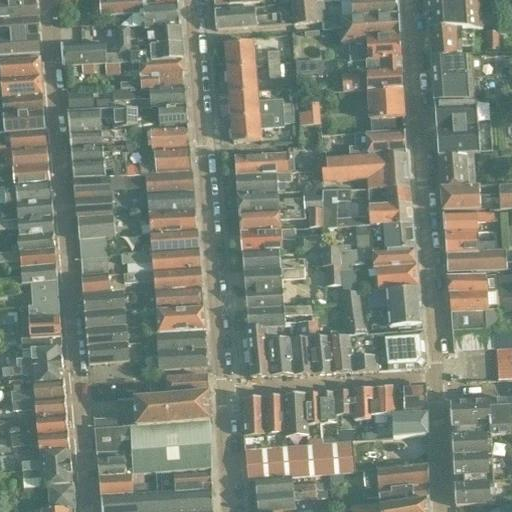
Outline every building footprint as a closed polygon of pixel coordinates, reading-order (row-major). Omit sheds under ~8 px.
[(140,0),(118,0),(100,1),(101,17),(133,16),(134,30),(145,29),(148,29),(148,32),(180,31),(178,8),(141,9),(140,0)] [(140,0),(141,9),(178,8),(177,0),(140,0)] [(364,0),(351,1),(351,9),(352,19),(398,15),(396,0),(364,0)] [(425,0),(428,31),(463,31),(470,31),(482,31),(479,0),(425,0)] [(0,24),(36,22),(35,3),(0,6),(0,24)] [(318,3),(293,5),(295,26),(319,24),(319,13),(326,13),(325,3),(318,3)] [(216,12),(217,29),(217,32),(282,28),(281,16),(269,17),(269,18),(256,19),(255,9),(216,12)] [(331,23),(323,24),(324,32),(332,32),(332,30),(341,29),(341,46),(367,45),(400,42),(398,15),(352,19),(331,21),(331,23)] [(0,42),(38,39),(36,22),(0,24),(0,42)] [(106,46),(63,49),(65,69),(105,65),(132,64),(132,54),(131,41),(148,40),(149,44),(149,48),(181,47),(180,31),(148,32),(129,33),(129,30),(118,30),(120,55),(107,56),(106,46)] [(428,31),(431,55),(462,55),(462,49),(473,49),(472,38),(463,38),(463,31),(428,31)] [(486,34),(486,52),(499,52),(499,34),(486,34)] [(0,59),(39,57),(38,39),(0,42),(0,59)] [(367,45),(368,63),(401,61),(400,42),(367,45)] [(226,46),(228,70),(256,68),(254,44),(226,46)] [(132,54),(132,64),(140,64),(182,63),(181,47),(149,48),(149,53),(132,54)] [(267,54),(268,68),(280,67),(278,53),(267,54)] [(432,60),(431,60),(432,80),(473,79),(482,78),(481,58),(471,59),(462,59),(462,55),(431,55),(432,60)] [(356,77),(366,76),(367,76),(401,76),(402,76),(401,61),(368,63),(348,65),(348,66),(342,66),(342,73),(348,72),(348,74),(356,73),(356,77)] [(0,72),(0,83),(41,81),(40,63),(0,66),(0,69),(0,73),(0,72)] [(140,64),(141,81),(142,87),(137,87),(131,84),(121,85),(122,92),(185,88),(182,63),(140,64)] [(281,81),(280,67),(268,68),(269,82),(281,81)] [(228,70),(230,95),(257,93),(256,68),(228,70)] [(367,76),(359,76),(361,93),(367,92),(403,90),(402,76),(367,76)] [(432,80),(434,99),(474,98),(473,79),(432,80)] [(0,83),(0,92),(9,92),(10,99),(43,97),(41,81),(0,83)] [(122,92),(112,93),(113,104),(150,101),(151,107),(151,110),(158,109),(186,108),(185,88),(122,92)] [(367,92),(368,112),(369,122),(371,122),(371,134),(404,131),(403,121),(405,121),(404,105),(403,90),(367,92)] [(92,93),(68,95),(68,110),(92,109),(92,93)] [(257,93),(230,95),(232,119),(259,117),(259,118),(272,117),(271,104),(258,105),(257,93)] [(4,111),(0,111),(0,119),(4,119),(44,116),(43,97),(10,99),(3,100),(4,111)] [(271,104),(272,117),(284,116),(283,103),(271,104)] [(435,106),(437,133),(463,130),(464,156),(492,154),(488,103),(434,104),(434,106),(435,106)] [(304,115),(298,115),(299,118),(299,127),(305,127),(320,126),(318,105),(304,106),(304,115)] [(137,108),(67,114),(69,137),(101,135),(101,120),(112,120),(113,130),(136,128),(136,120),(137,120),(137,108)] [(158,119),(137,120),(136,120),(136,128),(136,131),(151,131),(188,128),(186,108),(158,109),(158,119)] [(6,137),(11,137),(46,133),(44,116),(4,119),(6,137)] [(285,130),(284,116),(272,117),(273,131),(285,130)] [(259,117),(232,119),(233,144),(261,142),(260,132),(273,131),(272,117),(259,118),(259,117)] [(151,153),(154,153),(190,151),(188,128),(151,131),(151,153)] [(437,133),(438,160),(465,158),(464,156),(463,130),(437,133)] [(366,135),(368,158),(407,154),(405,132),(404,132),(404,131),(371,134),(366,135)] [(12,145),(0,145),(0,154),(47,151),(46,133),(11,137),(12,145)] [(69,137),(70,153),(102,151),(102,141),(111,141),(111,143),(127,143),(127,151),(134,151),(134,140),(125,140),(125,135),(101,135),(69,137)] [(4,161),(5,170),(48,168),(47,151),(0,154),(3,155),(4,161)] [(70,153),(71,168),(122,164),(122,163),(122,156),(102,156),(102,151),(70,153)] [(140,176),(148,176),(191,173),(190,151),(154,153),(154,165),(140,165),(140,176)] [(316,175),(322,174),(323,188),(366,183),(367,191),(410,188),(407,154),(368,158),(325,161),(325,162),(316,162),(316,175)] [(235,159),(236,180),(292,176),(290,155),(235,159)] [(465,158),(438,160),(440,191),(467,189),(466,182),(465,158)] [(71,168),(72,181),(110,178),(120,178),(126,177),(126,163),(122,163),(122,164),(71,168)] [(13,171),(13,179),(0,180),(0,189),(4,189),(4,190),(50,186),(48,168),(5,170),(5,172),(13,171)] [(148,176),(148,196),(148,216),(195,213),(191,173),(148,176)] [(236,180),(238,199),(279,195),(278,194),(284,193),(284,184),(292,183),(292,176),(236,180)] [(126,177),(120,178),(121,191),(123,191),(140,191),(140,178),(126,178),(126,177)] [(110,178),(72,181),(76,221),(77,221),(113,219),(110,178)] [(4,190),(5,206),(51,203),(50,186),(4,190)] [(440,191),(442,214),(481,212),(481,197),(500,197),(500,212),(511,211),(511,186),(481,188),(467,189),(440,191)] [(368,204),(386,202),(411,201),(410,188),(367,191),(368,204)] [(337,192),(337,205),(352,204),(351,191),(337,192)] [(322,193),(322,206),(337,205),(337,192),(322,193)] [(279,195),(238,199),(239,218),(304,213),(309,212),(322,212),(322,206),(322,193),(315,193),(312,193),(303,193),(303,201),(283,202),(283,205),(279,205),(279,195)] [(322,221),(322,230),(337,230),(356,229),(413,225),(411,201),(386,202),(386,206),(368,208),(369,218),(343,221),(337,221),(337,205),(322,206),(322,212),(322,221)] [(0,214),(1,215),(1,223),(52,219),(51,203),(5,206),(5,207),(0,206),(0,214)] [(310,231),(322,230),(322,221),(322,212),(309,212),(310,231)] [(149,228),(142,228),(142,236),(151,236),(151,237),(197,233),(195,213),(148,216),(149,228)] [(239,218),(241,237),(296,233),(295,228),(281,230),(281,222),(305,221),(304,213),(239,218)] [(442,217),(444,235),(479,235),(479,225),(497,224),(497,216),(478,216),(478,215),(442,217)] [(0,232),(18,231),(18,238),(20,254),(55,251),(52,219),(1,223),(0,223),(0,232)] [(77,221),(79,242),(115,239),(113,219),(77,221)] [(369,237),(370,250),(415,248),(413,225),(356,229),(357,238),(369,237)] [(151,248),(141,248),(142,255),(142,256),(198,252),(197,233),(151,237),(151,248)] [(241,237),(242,256),(280,253),(283,252),(282,241),(296,240),(296,233),(241,237)] [(444,235),(446,255),(503,253),(503,239),(494,239),(494,244),(479,244),(479,235),(444,235)] [(79,242),(80,260),(107,258),(106,240),(115,240),(115,239),(79,242)] [(303,252),(322,252),(322,251),(323,251),(322,239),(303,240),(303,252)] [(340,253),(339,254),(340,269),(341,272),(341,273),(351,272),(351,267),(364,267),(364,261),(373,261),(373,266),(374,269),(377,269),(417,266),(415,248),(370,250),(340,253)] [(323,251),(322,251),(322,252),(322,270),(325,270),(340,269),(339,254),(339,250),(323,251)] [(0,265),(20,263),(21,269),(56,267),(55,251),(20,254),(0,255),(0,265)] [(121,266),(153,264),(153,273),(200,270),(198,252),(142,256),(142,255),(121,256),(121,266)] [(242,256),(244,275),(304,271),(303,261),(280,262),(280,253),(242,256)] [(500,253),(446,255),(447,274),(500,272),(511,272),(511,264),(508,264),(507,253),(503,253),(500,253)] [(80,260),(82,278),(100,277),(109,276),(107,258),(80,260)] [(378,292),(385,292),(419,290),(417,266),(377,269),(378,292)] [(0,290),(31,287),(57,285),(56,267),(21,269),(22,280),(0,281),(0,290)] [(327,290),(342,288),(341,273),(341,272),(340,269),(325,270),(327,290)] [(124,277),(124,283),(124,286),(154,283),(154,295),(201,291),(200,270),(153,273),(153,275),(124,277)] [(245,294),(246,312),(284,309),(283,292),(282,283),(305,282),(304,271),(244,275),(245,294)] [(351,272),(341,273),(342,288),(343,295),(356,293),(354,272),(351,272)] [(102,297),(100,277),(82,278),(83,298),(102,297)] [(447,279),(449,296),(486,294),(486,295),(496,295),(496,277),(447,279)] [(511,277),(498,279),(499,311),(511,310),(511,277)] [(31,287),(32,298),(58,295),(57,285),(31,287)] [(388,328),(422,325),(419,290),(385,292),(388,328)] [(144,315),(156,315),(203,311),(201,291),(154,295),(143,295),(144,315)] [(343,295),(347,338),(364,337),(359,293),(356,293),(343,295)] [(449,296),(451,315),(485,313),(497,312),(496,295),(486,295),(486,294),(449,296)] [(32,298),(33,308),(59,307),(58,295),(32,298)] [(83,298),(85,314),(125,312),(123,295),(110,296),(102,297),(83,298)] [(33,308),(34,320),(60,318),(59,307),(33,308)] [(246,330),(246,332),(264,331),(275,330),(285,329),(285,318),(312,316),(311,307),(284,309),(246,312),(248,330),(246,330)] [(156,315),(158,337),(205,335),(203,311),(156,315)] [(85,314),(86,331),(126,329),(125,312),(85,314)] [(451,315),(452,332),(464,331),(474,331),(484,330),(486,330),(485,313),(451,315)] [(24,355),(33,354),(63,351),(60,318),(34,320),(30,320),(32,339),(23,340),(24,355)] [(309,340),(311,376),(332,375),(329,339),(318,339),(317,333),(318,333),(317,319),(311,320),(311,324),(308,324),(309,340)] [(300,341),(290,341),(292,377),(311,376),(309,340),(308,324),(298,325),(300,341)] [(511,328),(494,330),(496,351),(511,350),(511,328)] [(86,331),(87,348),(128,345),(126,329),(86,331)] [(264,331),(267,378),(292,377),(290,341),(276,342),(275,330),(264,331)] [(474,331),(475,352),(486,352),(484,330),(474,331)] [(484,330),(486,352),(496,351),(494,330),(486,330),(484,330)] [(246,332),(250,379),(267,378),(264,331),(246,332)] [(454,333),(455,353),(465,353),(464,331),(452,332),(452,333),(454,333)] [(464,331),(465,353),(475,352),(474,331),(464,331)] [(347,338),(351,374),(421,371),(426,365),(423,339),(423,334),(384,337),(386,354),(377,354),(375,337),(364,337),(347,338)] [(157,338),(160,373),(207,369),(206,353),(205,335),(158,337),(157,338)] [(329,339),(332,375),(351,374),(347,338),(329,339)] [(87,348),(89,367),(129,363),(128,345),(87,348)] [(496,351),(497,361),(511,360),(511,350),(496,351)] [(17,362),(17,369),(64,365),(63,351),(33,354),(33,360),(17,362)] [(511,360),(497,361),(497,372),(511,370),(511,360)] [(34,376),(35,386),(65,382),(64,365),(17,369),(3,371),(4,379),(34,376)] [(511,370),(497,372),(498,382),(511,380),(511,370)] [(167,380),(168,398),(208,396),(208,377),(167,380)] [(12,395),(13,404),(66,399),(65,382),(35,386),(35,393),(12,395)] [(392,391),(394,417),(426,415),(425,391),(422,388),(400,390),(400,394),(404,394),(405,402),(395,402),(394,390),(392,391)] [(369,404),(370,418),(376,418),(376,425),(387,424),(386,418),(392,417),(394,417),(392,391),(374,392),(374,403),(369,404)] [(350,394),(352,416),(353,423),(362,423),(371,422),(370,418),(369,404),(374,403),(374,392),(350,394)] [(334,395),(336,418),(352,416),(350,394),(334,395)] [(318,396),(320,427),(336,426),(336,418),(334,395),(318,396)] [(133,401),(134,428),(209,423),(208,396),(168,398),(133,401)] [(304,397),(307,437),(308,437),(308,427),(320,426),(320,427),(318,396),(304,397)] [(281,398),(284,435),(284,439),(307,437),(304,397),(281,398)] [(262,400),(264,436),(284,435),(281,398),(262,400)] [(36,412),(36,419),(68,417),(66,399),(13,404),(14,415),(36,412)] [(242,401),(244,438),(264,436),(262,400),(242,401)] [(511,403),(449,407),(451,441),(490,439),(511,437),(511,403)] [(392,417),(394,442),(427,439),(426,415),(394,417),(392,417)] [(10,430),(11,441),(69,435),(68,417),(36,419),(37,428),(10,430)] [(116,420),(94,421),(94,431),(116,429),(116,420)] [(134,428),(116,429),(94,431),(97,457),(132,454),(210,447),(209,423),(134,428)] [(11,450),(39,448),(40,455),(71,452),(69,435),(11,441),(11,450)] [(451,441),(453,476),(492,475),(490,439),(451,441)] [(256,481),(293,479),(345,475),(358,474),(354,445),(322,447),(246,453),(248,482),(256,481)] [(132,454),(135,477),(155,476),(211,472),(210,447),(132,454)] [(40,455),(41,464),(30,464),(30,473),(72,470),(71,452),(40,455)] [(97,457),(99,479),(132,475),(133,477),(135,477),(132,454),(97,457)] [(363,473),(365,492),(428,487),(428,468),(363,473)] [(24,490),(43,489),(49,488),(73,485),(72,470),(30,473),(22,474),(24,490)] [(150,495),(151,511),(212,511),(211,472),(155,476),(156,485),(157,495),(150,495)] [(99,479),(100,498),(150,495),(157,495),(156,485),(134,487),(133,477),(132,475),(99,479)] [(453,476),(455,510),(494,507),(492,475),(453,476)] [(256,481),(258,498),(324,492),(323,486),(294,488),(293,479),(256,481)] [(75,511),(75,510),(73,485),(49,488),(50,511),(75,511)] [(366,501),(379,499),(380,509),(429,505),(428,487),(365,492),(366,501)] [(327,492),(324,492),(258,498),(259,511),(284,511),(295,511),(295,503),(328,500),(327,493),(327,492)] [(100,498),(101,511),(151,511),(150,495),(100,498)]
